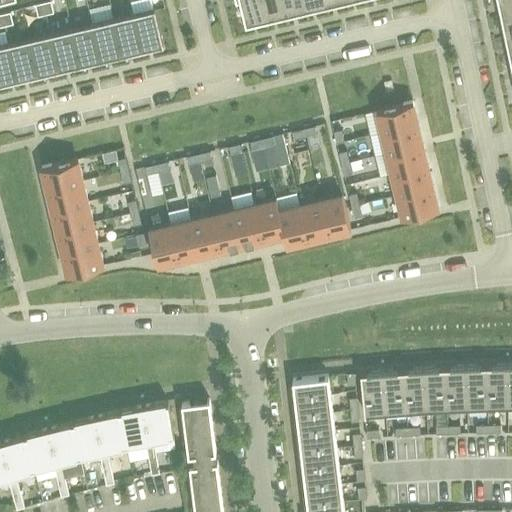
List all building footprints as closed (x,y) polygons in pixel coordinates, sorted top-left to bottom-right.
[(266,18),(261,0),(235,0),(236,3),(237,3),(241,2),(246,23),(247,23),(266,18)] [(286,14),(282,0),(261,0),(266,18),(267,18),(286,14)] [(282,0),(286,14),(306,9),(303,0),(282,0)] [(324,0),(303,0),(306,9),(326,4),(324,0)] [(511,0),(498,0),(501,15),(511,12),(511,0)] [(51,1),(44,4),(47,15),(55,13),(51,1)] [(44,4),(36,6),(39,17),(47,15),(44,4)] [(11,11),(3,13),(6,25),(14,23),(11,11)] [(511,12),(501,15),(506,36),(511,34),(511,12)] [(158,18),(136,23),(145,59),(166,54),(158,18)] [(136,23),(116,28),(125,64),(145,59),(136,23)] [(116,28),(95,33),(104,69),(125,64),(116,28)] [(95,33),(74,38),(83,74),(104,69),(95,33)] [(74,38),(53,43),(62,79),(83,74),(74,38)] [(53,43),(32,48),(41,84),(62,79),(53,43)] [(41,84),(32,48),(12,53),(21,89),(41,84)] [(12,53),(0,55),(0,93),(21,89),(12,53)] [(418,122),(413,101),(377,109),(382,130),(418,122)] [(331,120),(334,132),(342,130),(339,118),(331,120)] [(423,143),(418,122),(382,130),(387,151),(423,143)] [(306,135),(317,132),(315,124),(304,127),(306,135)] [(294,138),(306,135),(304,127),(292,130),(294,138)] [(264,145),(275,142),(273,134),(262,137),(264,145)] [(252,148),(264,145),(262,137),(250,140),(252,148)] [(229,145),(231,153),(243,150),(241,142),(229,145)] [(275,142),(264,145),(269,167),(280,164),(275,142)] [(428,164),(423,143),(387,151),(392,173),(428,164)] [(118,160),(126,158),(123,146),(116,148),(118,160)] [(199,152),(201,160),(212,157),(210,149),(199,152)] [(339,151),(342,162),(349,161),(347,149),(339,151)] [(187,155),(189,163),(201,160),(199,152),(187,155)] [(42,166),(47,187),(83,178),(78,157),(42,166)] [(157,162),(159,170),(170,167),(168,159),(157,162)] [(342,162),(344,174),(352,172),(349,161),(342,162)] [(145,165),(147,173),(159,170),(157,162),(145,165)] [(433,185),(428,164),(392,173),(397,193),(433,185)] [(126,190),(133,188),(131,176),(123,178),(126,190)] [(47,187),(52,208),(88,199),(83,178),(47,187)] [(438,207),(433,185),(397,193),(402,215),(438,207)] [(126,190),(128,202),(136,200),(133,188),(126,190)] [(349,193),(352,204),(359,203),(357,191),(349,193)] [(329,233),(351,227),(348,215),(342,192),(320,197),(329,233)] [(263,237),(283,232),(276,196),(255,201),(263,237)] [(308,238),(329,233),(320,197),(299,202),(308,238)] [(52,208),(57,229),(93,220),(88,199),(52,208)] [(242,242),(263,237),(255,201),(234,206),(242,242)] [(287,243),(308,238),(299,202),(278,207),(287,243)] [(221,247),(242,242),(234,206),(213,211),(221,247)] [(200,252),(221,247),(213,211),(192,216),(200,252)] [(351,227),(351,228),(359,225),(356,214),(348,215),(351,227)] [(179,257),(200,252),(192,216),(171,221),(179,257)] [(133,221),(136,233),(144,231),(141,219),(133,221)] [(57,229),(62,251),(98,242),(93,220),(57,229)] [(157,262),(179,257),(171,221),(149,227),(152,239),(155,251),(157,262)] [(144,241),(147,253),(155,251),(152,239),(144,241)] [(62,251),(67,273),(103,264),(98,242),(62,251)] [(508,404),(507,362),(487,363),(488,404),(508,404)] [(467,405),(466,363),(445,364),(447,406),(467,405)] [(488,404),(487,363),(466,363),(467,405),(488,404)] [(447,406),(445,364),(424,366),(427,407),(447,406)] [(427,407),(424,366),(403,367),(406,409),(427,407)] [(406,409),(403,367),(382,369),(386,410),(406,409)] [(386,410),(382,369),(361,371),(365,412),(386,410)] [(356,383),(355,371),(347,372),(348,384),(356,383)] [(293,379),(295,397),(331,393),(329,375),(293,379)] [(333,411),(331,393),(295,397),(297,415),(333,411)] [(349,398),(350,409),(358,408),(357,397),(349,398)] [(224,511),(210,398),(182,401),(195,511),(224,511)] [(154,439),(174,435),(169,400),(142,405),(151,439),(154,439)] [(128,444),(146,440),(149,457),(157,455),(154,439),(151,439),(142,405),(119,409),(119,410),(118,410),(128,444)] [(360,419),(358,408),(350,409),(351,420),(360,419)] [(118,410),(95,415),(104,450),(108,449),(127,445),(127,444),(128,444),(118,410)] [(335,429),(333,411),(297,415),(299,433),(335,429)] [(81,455),(100,451),(103,467),(111,465),(108,449),(104,450),(95,415),(72,420),(72,422),(81,455)] [(72,422),(48,427),(58,462),(61,461),(81,456),(81,455),(72,422)] [(489,431),(488,423),(476,424),(477,432),(489,431)] [(501,431),(501,423),(488,423),(489,431),(501,431)] [(448,432),(448,424),(436,425),(436,433),(448,432)] [(460,432),(460,424),(448,424),(448,432),(460,432)] [(420,433),(420,425),(408,426),(408,434),(420,433)] [(408,434),(408,426),(396,427),(396,435),(408,434)] [(35,467),(53,463),(57,479),(65,477),(61,461),(58,462),(48,427),(25,433),(35,469),(35,467)] [(379,436),(378,428),(366,429),(367,437),(379,436)] [(337,447),(335,429),(299,433),(301,451),(337,447)] [(25,434),(2,441),(12,475),(16,474),(35,469),(25,433),(25,434)] [(352,434),(353,445),(362,444),(361,433),(352,434)] [(0,478),(8,476),(12,492),(20,490),(16,474),(12,475),(2,441),(0,441),(0,478)] [(363,455),(362,444),(353,445),(354,456),(363,455)] [(339,464),(337,447),(301,451),(303,469),(339,464)] [(160,472),(157,455),(149,457),(152,473),(160,472)] [(341,482),(339,464),(303,469),(305,486),(341,482)] [(114,482),(111,465),(103,467),(106,483),(114,482)] [(365,480),(364,468),(356,469),(357,481),(365,480)] [(69,493),(65,477),(57,479),(61,495),(69,493)] [(343,500),(341,482),(305,486),(308,504),(343,500)] [(367,497),(366,486),(357,487),(358,498),(367,497)] [(25,506),(20,490),(12,492),(17,508),(25,506)] [(344,511),(343,500),(308,504),(308,511),(344,511)]
